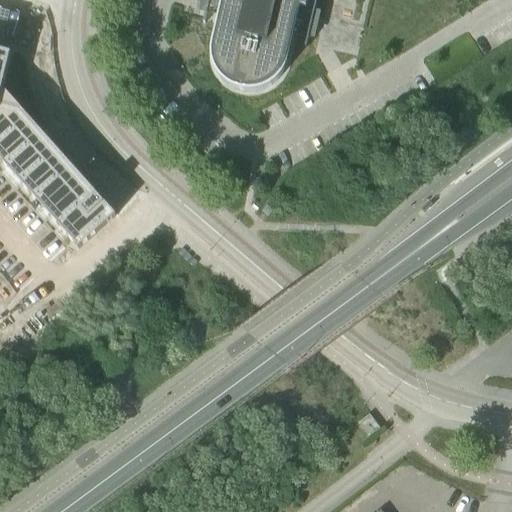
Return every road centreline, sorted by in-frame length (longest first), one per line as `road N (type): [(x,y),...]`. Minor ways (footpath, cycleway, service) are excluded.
road 1 (unclassified): [(444,403),(385,375),(100,129),(74,61),(78,0)]
road 2 (secondary): [(64,511),(511,187)]
road 3 (unclassified): [(444,403),(307,511)]
